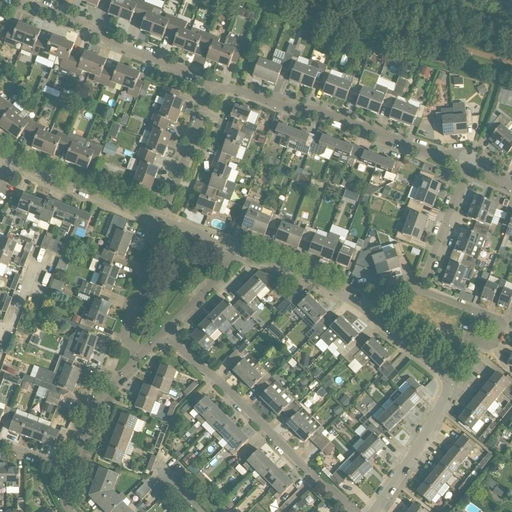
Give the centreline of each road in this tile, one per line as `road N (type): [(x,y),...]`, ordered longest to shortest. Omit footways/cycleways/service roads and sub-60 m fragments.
road 1 (residential): [(212,87),(470,159)]
road 2 (residential): [(374,511),(416,451),(444,381),(359,306)]
road 3 (residential): [(212,87),(3,0)]
road 4 (residential): [(312,480),(163,335)]
road 5 (residential): [(158,225),(12,165)]
road 6 (residential): [(158,225),(212,87)]
road 7 (residential): [(137,361),(124,314),(158,225)]
road 8 (residential): [(359,306),(226,254)]
road 9 (residential): [(418,290),(470,159)]
road 10 (residential): [(66,473),(92,404),(137,361)]
